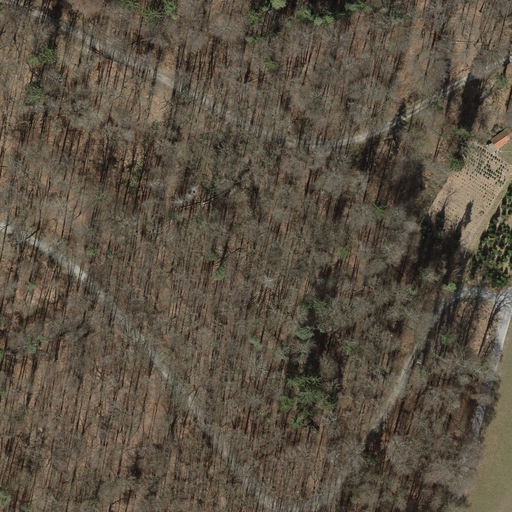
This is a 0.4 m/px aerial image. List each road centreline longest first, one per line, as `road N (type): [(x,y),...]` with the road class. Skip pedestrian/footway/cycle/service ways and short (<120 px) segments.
road 1 (track): [(501,298),(466,287),(441,300),(366,455),(344,489),(314,504),(263,489),(167,382),(101,291),(0,226)]
road 2 (track): [(16,0),(300,148),(355,144),(511,61)]
road 3 (residential): [(511,287),(501,298),(449,511)]
